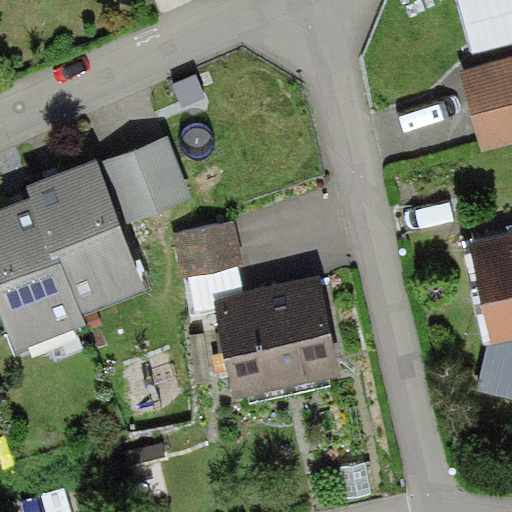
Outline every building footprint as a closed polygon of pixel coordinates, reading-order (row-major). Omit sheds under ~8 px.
[(511,0),(470,0),(480,45),(511,38),(511,0)] [(511,70),(463,84),(481,156),(511,148),(511,70)] [(162,144),(101,170),(129,237),(191,212),(162,144)] [(90,170),(24,196),(29,209),(77,328),(143,301),(90,170)] [(29,209),(0,220),(0,331),(13,366),(81,339),(77,328),(29,209)] [(232,226),(169,241),(181,291),(244,276),(232,226)] [(511,259),(470,269),(489,352),(511,347),(511,259)] [(315,289),(204,312),(224,410),(335,388),(315,289)]
